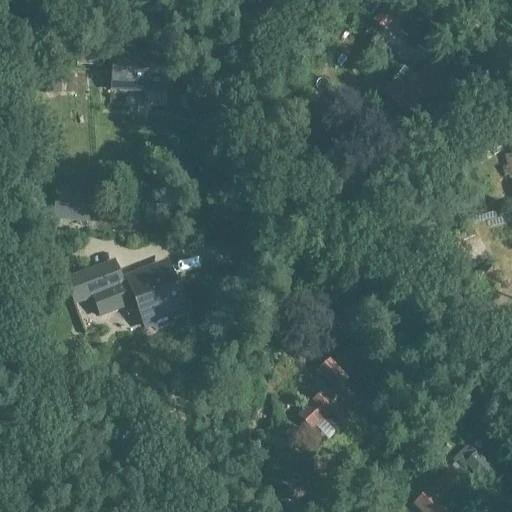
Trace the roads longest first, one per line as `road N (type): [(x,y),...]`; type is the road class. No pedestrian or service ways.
road 1 (track): [(260,511),(229,486),(244,227)]
road 2 (track): [(511,359),(325,223)]
road 3 (track): [(251,160),(262,41),(302,0)]
road 4 (track): [(325,223),(244,227),(251,160)]
